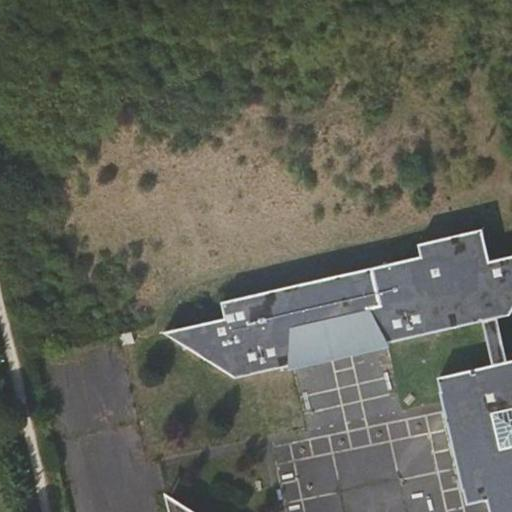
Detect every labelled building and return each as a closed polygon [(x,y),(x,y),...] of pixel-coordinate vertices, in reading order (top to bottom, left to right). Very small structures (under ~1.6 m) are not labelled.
[(482,325),(497,322),(507,319),(511,312),(511,260),(489,266),(481,233),(419,249),(422,260),(371,272),(374,285),(351,291),(348,281),(323,283),(298,292),(301,303),(278,309),(275,294),(222,307),(226,323),(164,337),(240,384),(294,371),(295,336),(370,317),(385,349),(482,325)] [(295,336),(294,371),(385,349),(370,317),(295,336)] [(506,364),(497,322),(482,325),(491,368),(506,364)] [(127,423),(111,352),(97,355),(113,426),(127,423)] [(100,429),(85,358),(61,364),(77,434),(100,429)] [(511,511),(511,363),(506,364),(491,368),(437,380),(447,424),(475,418),(483,457),(456,464),(465,507),(488,503),(490,511),(190,511),(170,499),(172,511),(511,511)] [(50,441),(63,438),(47,367),(34,370),(50,441)] [(447,424),(456,464),(483,457),(475,418),(447,424)] [(146,511),(130,437),(116,440),(131,511),(146,511)] [(94,511),(117,511),(103,444),(80,449),(94,511)] [(79,511),(66,452),(53,455),(65,511),(79,511)]
